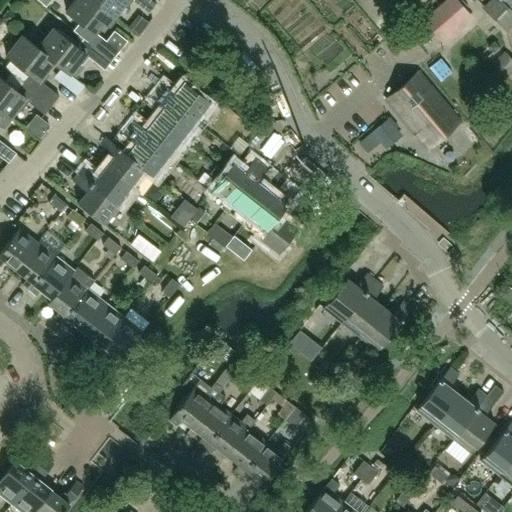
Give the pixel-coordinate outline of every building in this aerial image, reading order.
[(92,0),(74,0),(66,11),(80,22),(73,31),(78,34),(83,38),(111,61),(119,51),(106,41),(94,32),(103,21),(108,24),(114,17),(92,0)] [(92,0),(114,17),(127,0),(132,0),(149,13),(157,3),(152,0),(92,0)] [(455,0),(449,0),(426,21),(441,39),(469,15),(455,0)] [(507,29),(511,23),(511,13),(498,0),(492,0),(485,8),(507,29)] [(37,47),(55,61),(69,73),(84,54),(104,70),(111,61),(83,38),(76,46),(53,27),(37,47)] [(40,80),(55,61),(37,47),(22,35),(6,54),(30,73),(23,81),(52,104),(59,95),(40,80)] [(511,58),(505,51),(491,64),(505,79),(511,72),(511,58)] [(319,90),(332,111),(376,83),(363,62),(319,90)] [(387,99),(428,147),(459,121),(418,72),(387,99)] [(0,109),(11,117),(25,99),(44,114),(52,104),(23,81),(17,90),(0,76),(0,109)] [(157,90),(199,123),(213,105),(185,83),(176,94),(162,83),(157,90)] [(184,141),(199,123),(157,90),(151,97),(165,107),(156,119),(184,141)] [(0,154),(3,157),(10,148),(0,140),(0,122),(4,126),(11,117),(0,109),(0,154)] [(170,159),(184,141),(156,119),(147,130),(134,119),(128,126),(170,159)] [(155,178),(170,159),(128,126),(123,132),(136,143),(128,154),(148,170),(147,171),(155,178)] [(155,178),(147,171),(148,170),(128,154),(107,137),(101,144),(115,155),(106,166),(134,188),(142,195),(155,178)] [(211,189),(229,204),(261,163),(254,158),(244,171),(232,162),(211,189)] [(268,169),(261,163),(229,204),(247,218),(268,191),(258,182),(268,169)] [(78,174),(120,207),(134,188),(106,166),(97,178),(84,167),(78,174)] [(105,225),(120,207),(78,174),(73,181),(87,191),(78,203),(105,225)] [(247,218),(265,233),(279,215),(297,192),(290,186),(279,199),(268,191),(247,218)] [(61,212),(67,205),(54,195),(48,202),(61,212)] [(79,226),(85,219),(72,209),(66,216),(79,226)] [(297,230),(279,215),(265,233),(260,239),(279,253),(297,230)] [(85,231),(97,240),(103,233),(91,223),(85,231)] [(220,226),(214,236),(239,252),(245,242),(220,226)] [(15,269),(37,242),(19,228),(0,252),(0,265),(4,261),(15,269)] [(115,254),(121,247),(108,237),(102,244),(115,254)] [(37,242),(15,269),(26,278),(22,283),(29,289),(55,256),(37,242)] [(133,268),(139,261),(126,251),(120,259),(133,268)] [(55,256),(29,289),(36,294),(40,289),(50,297),(52,298),(70,275),(70,276),(74,271),(55,256)] [(151,282),(157,275),(144,265),(138,272),(151,282)] [(77,267),(74,271),(70,276),(70,275),(52,298),(50,297),(47,302),(59,311),(55,317),(62,322),(87,289),(94,281),(77,267)] [(322,308),(341,322),(374,280),(366,273),(356,285),(346,277),(322,308)] [(172,279),(161,291),(169,297),(179,284),(172,279)] [(341,322),(359,337),(383,306),(373,299),(383,287),(374,280),(341,322)] [(84,331),(106,304),(87,289),(62,322),(69,328),(73,322),(84,331)] [(383,306),(359,337),(377,351),(411,308),(402,301),(392,314),(383,306)] [(97,351),(123,318),(106,304),(84,331),(95,340),(90,345),(97,351)] [(316,360),(337,329),(312,312),(291,342),(316,360)] [(123,318),(97,351),(105,356),(109,350),(120,359),(142,332),(123,318)] [(180,420),(191,428),(220,392),(241,365),(233,359),(206,394),(195,385),(169,419),(176,425),(180,420)] [(435,424),(458,395),(448,388),(458,375),(449,368),(416,410),(435,424)] [(249,391),(258,378),(251,373),(241,386),(249,391)] [(495,385),(486,397),(494,404),(503,392),(495,385)] [(267,406),(277,393),(269,387),(259,400),(267,406)] [(435,424),(453,439),(486,397),(477,390),(467,403),(458,395),(435,424)] [(220,392),(191,428),(202,437),(199,442),(205,447),(231,414),(220,405),(226,397),(220,392)] [(486,397),(453,439),(471,452),(494,423),(485,416),(494,404),(486,397)] [(285,420),(294,407),(287,401),(277,414),(285,420)] [(231,414),(205,447),(212,453),(216,448),(227,456),(249,428),(255,420),(247,414),(241,421),(231,414)] [(303,434),(313,421),(305,415),(295,428),(303,434)] [(511,420),(481,460),(499,474),(511,457),(511,420)] [(249,428),(227,456),(237,464),(233,470),(241,475),(267,442),(249,428)] [(252,476),(263,484),(291,449),(284,443),(278,450),(267,442),(241,475),(248,481),(252,476)] [(0,480),(0,493),(11,503),(47,458),(40,452),(26,470),(15,461),(0,480)] [(511,457),(499,474),(511,484),(511,457)] [(5,511),(6,511),(33,511),(51,490),(40,481),(54,464),(47,458),(11,503),(5,511)] [(354,473),(361,479),(371,466),(364,461),(354,473)] [(378,472),(371,466),(361,479),(368,485),(378,472)] [(441,484),(447,476),(434,466),(428,474),(441,484)] [(332,478),(325,487),(305,511),(334,511),(343,501),(333,493),(340,485),(332,478)] [(63,511),(83,487),(76,481),(62,498),(51,490),(33,511),(63,511)] [(413,494),(405,488),(396,501),(403,507),(413,494)] [(452,503),(462,511),(465,511),(470,506),(458,496),(452,503)] [(356,511),(343,501),(334,511),(356,511)]
